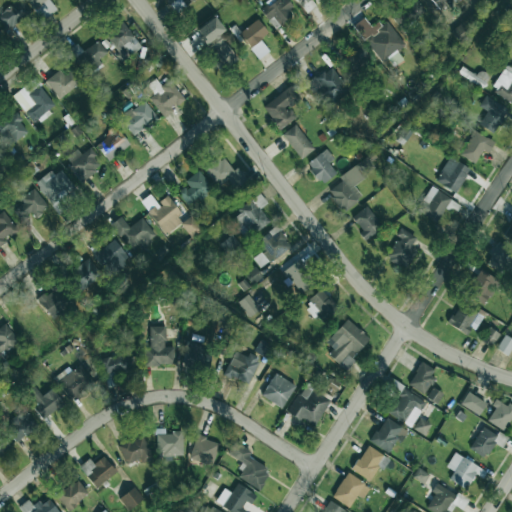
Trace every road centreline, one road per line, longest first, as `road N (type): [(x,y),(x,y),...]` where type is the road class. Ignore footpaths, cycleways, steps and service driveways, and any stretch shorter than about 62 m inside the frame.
road 1 (residential): [(511,377),(410,328),(363,285),(139,0)]
road 2 (residential): [(366,0),(0,288)]
road 3 (residential): [(511,166),(284,511)]
road 4 (residential): [(0,500),(111,412),(177,395),(225,406),(314,468)]
road 5 (residential): [(100,0),(0,79)]
